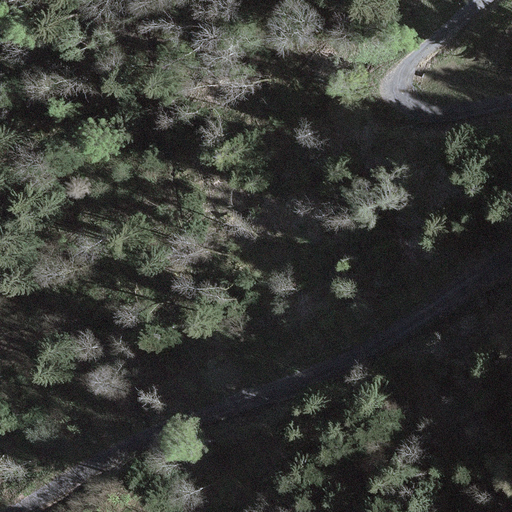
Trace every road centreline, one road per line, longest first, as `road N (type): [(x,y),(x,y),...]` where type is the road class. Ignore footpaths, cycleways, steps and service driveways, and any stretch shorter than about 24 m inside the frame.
road 1 (track): [(20,511),(234,394),(412,316),(511,253)]
road 2 (track): [(481,0),(406,65),(395,88),(419,109),(511,99)]
